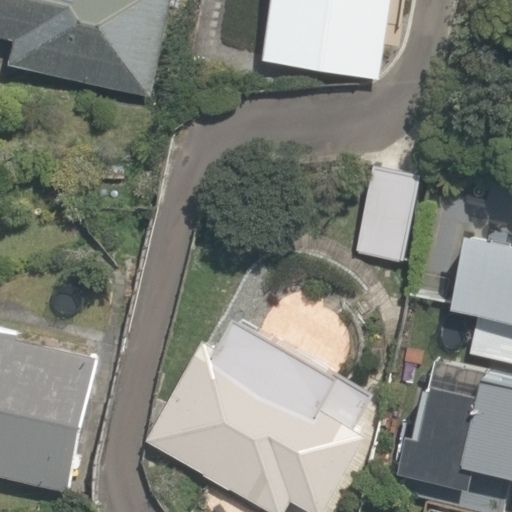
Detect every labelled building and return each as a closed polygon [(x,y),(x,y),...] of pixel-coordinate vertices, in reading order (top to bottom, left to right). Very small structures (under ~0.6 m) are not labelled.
[(0,0),(0,22),(10,25),(4,61),(159,89),(175,0),(0,0)] [(388,0),(267,0),(259,56),(377,74),(388,0)] [(511,220),(422,204),(407,290),(511,309),(511,220)] [(137,433),(266,511),(276,511),(289,492),(320,511),(383,409),(215,307),(137,433)] [(0,308),(0,472),(70,488),(103,331),(0,308)] [(511,327),(478,320),(449,454),(511,467),(511,327)]
